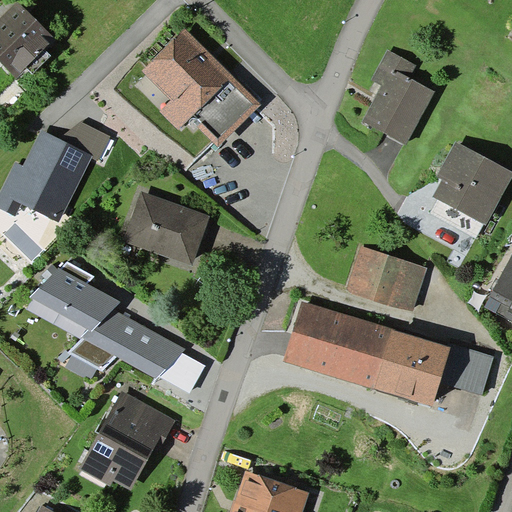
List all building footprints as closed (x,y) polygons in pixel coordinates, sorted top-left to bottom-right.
[(50,40),(17,7),(0,23),(0,64),(13,77),(50,40)] [(252,103),(181,35),(147,70),(218,138),(252,103)] [(362,124),(402,145),(430,93),(405,79),(411,67),(387,54),(381,66),(391,72),(362,124)] [(89,156),(41,133),(24,168),(16,164),(0,196),(0,205),(14,213),(20,200),(58,219),(89,156)] [(491,194),(496,196),(508,174),(456,146),(442,173),(448,176),(436,199),(437,200),(429,215),(455,229),(463,214),(476,221),(491,194)] [(126,241),(188,263),(203,220),(141,198),(126,241)] [(409,311),(422,271),(360,251),(347,291),(409,311)] [(482,308),(511,324),(511,258),(510,257),(482,308)] [(94,276),(68,261),(31,297),(90,330),(82,337),(154,377),(184,348),(111,309),(121,301),(86,284),(94,276)] [(445,352),(299,308),(284,359),(399,394),(397,400),(414,405),(416,399),(430,403),(439,375),(450,379),(448,386),(480,396),(490,360),(446,346),(445,352)] [(131,481),(149,449),(150,447),(145,444),(149,437),(159,443),(170,424),(121,397),(85,461),(125,483),(131,481)] [(235,511),(295,511),(301,496),(247,477),(235,511)]
